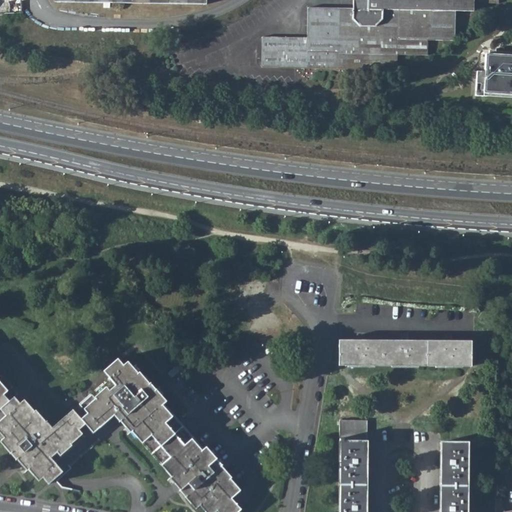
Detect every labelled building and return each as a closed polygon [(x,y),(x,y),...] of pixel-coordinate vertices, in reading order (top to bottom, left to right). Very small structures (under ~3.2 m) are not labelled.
[(351,0),(351,10),(306,10),(306,39),(261,38),(260,69),(394,72),(396,71),(397,41),(426,41),(427,11),(472,11),(472,0),(477,0),(478,5),(496,5),(497,4),(497,0),(351,0)] [(511,11),(510,13),(504,19),(497,26),(507,36),(511,31),(511,11)] [(511,96),(511,56),(485,55),(482,95),(511,96)] [(247,330),(280,336),(284,316),(265,313),(271,280),(229,272),(225,296),(253,301),(247,330)] [(472,366),(472,341),(340,341),(340,366),(472,366)] [(0,447),(7,456),(5,457),(12,465),(13,464),(23,475),(27,472),(37,485),(40,482),(45,488),(50,484),(48,482),(56,476),(96,443),(97,444),(105,436),(119,426),(128,438),(131,435),(177,492),(176,493),(182,500),(183,499),(193,511),(199,507),(203,511),(238,511),(240,511),(235,505),(230,499),(239,493),(229,481),(230,480),(220,468),(221,467),(214,459),(213,460),(202,448),(201,449),(156,394),(148,384),(147,385),(138,374),(136,376),(126,365),(120,369),(116,364),(114,362),(99,374),(102,377),(106,382),(77,406),(74,409),(73,408),(44,432),(39,426),(37,428),(28,418),(27,418),(14,403),(0,385),(0,447)] [(366,422),(339,422),(338,511),(365,511),(365,441),(360,441),(359,438),(365,438),(366,422)] [(466,511),(467,442),(441,442),(440,511),(466,511)] [(511,511),(511,510),(505,511),(499,511),(499,498),(495,498),(494,511),(511,511)]
